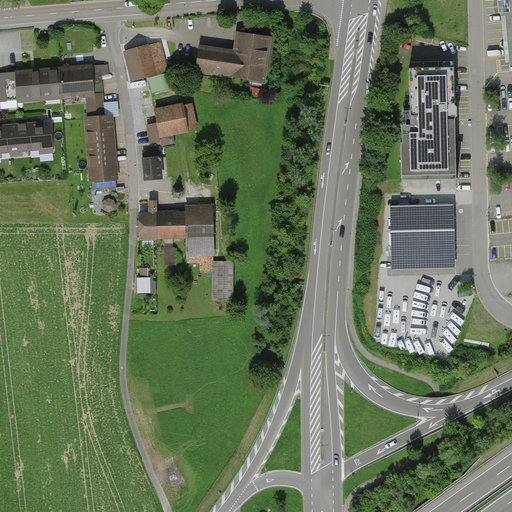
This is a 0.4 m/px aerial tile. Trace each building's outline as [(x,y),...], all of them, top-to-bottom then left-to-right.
[(264,79),(270,38),(239,34),(236,53),(201,48),(198,70),(264,79)] [(158,43),(126,51),(134,80),(166,72),(158,43)] [(108,65),(0,73),(0,101),(87,94),(102,93),(101,74),(108,73),(108,65)] [(457,182),(455,69),(413,70),(414,113),(404,113),(405,182),(457,182)] [(104,118),(102,93),(87,94),(89,119),(88,119),(93,189),(116,187),(111,117),(104,118)] [(156,110),(163,145),(175,143),(173,133),(196,128),(191,103),(156,110)] [(51,120),(0,124),(0,158),(3,159),(2,153),(11,153),(11,157),(24,156),(23,152),(40,150),(40,155),(54,153),(51,120)] [(159,150),(144,151),(146,180),(162,178),(159,150)] [(141,214),(141,238),(187,237),(187,261),(200,261),(200,254),(214,254),(213,213),(157,214),(156,201),(150,201),(150,214),(141,214)] [(455,204),(390,206),(391,256),(392,269),(456,268),(456,255),(456,251),(455,204)] [(234,262),(226,262),(226,265),(216,265),(216,299),(234,299),(234,262)] [(139,278),(139,294),(152,294),(151,278),(139,278)]
